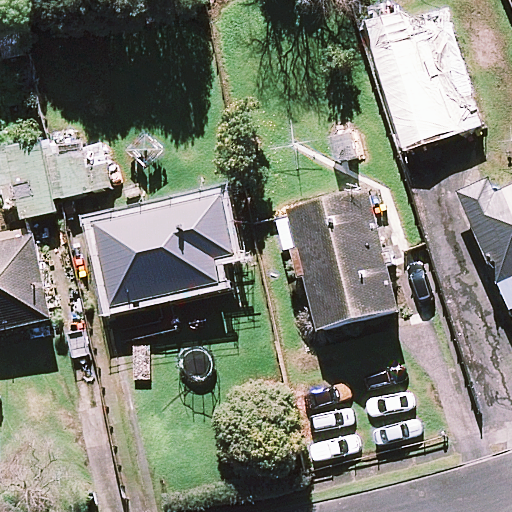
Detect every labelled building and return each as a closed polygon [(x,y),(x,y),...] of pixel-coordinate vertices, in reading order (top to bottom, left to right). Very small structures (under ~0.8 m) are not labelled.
[(485,130),(451,28),(415,40),(375,53),(408,155),(485,130)] [(112,191),(102,142),(51,153),(49,144),(9,153),(25,223),(57,216),(55,204),(112,191)] [(511,189),(471,205),(503,287),(511,283),(511,298),(509,300),(511,308),(511,189)] [(401,316),(372,195),(293,214),(321,334),(401,316)] [(237,261),(224,202),(97,231),(116,312),(223,287),(217,265),(237,261)] [(0,335),(54,325),(38,242),(0,249),(0,335)]
